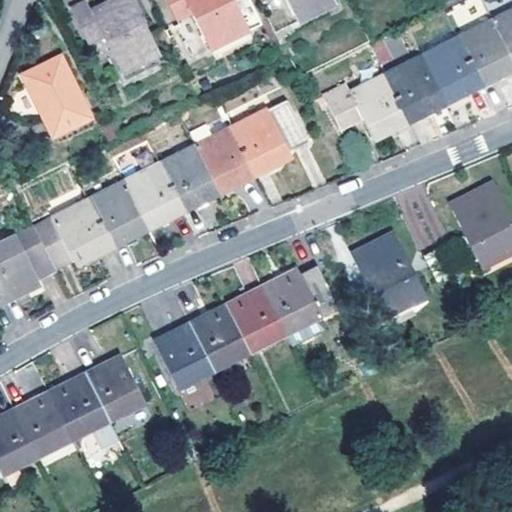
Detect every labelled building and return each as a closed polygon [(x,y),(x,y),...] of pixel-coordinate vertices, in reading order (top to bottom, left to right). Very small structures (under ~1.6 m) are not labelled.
[(87,7),(70,15),(87,49),(104,41),(122,79),(159,61),(128,0),(123,0),(92,16),(87,7)] [(166,0),(179,25),(195,18),(214,55),(251,37),(233,0),(166,0)] [(282,0),(298,30),(334,11),(328,0),(282,0)] [(511,14),(497,22),(511,52),(511,14)] [(463,45),(485,89),(509,77),(506,70),(511,66),(511,52),(497,22),(476,31),(479,37),(463,45)] [(443,49),(425,57),(445,100),(458,93),(461,100),(485,89),(463,45),(445,54),(443,49)] [(445,100),(425,57),(407,66),(409,72),(391,80),(413,124),(436,112),(433,106),(445,100)] [(20,81),(50,143),(88,125),(57,63),(20,81)] [(390,135),(413,124),(391,80),(373,89),(371,84),(351,94),(349,90),(327,100),(341,129),(364,119),(367,126),(372,137),(387,129),(390,135)] [(458,93),(445,100),(449,106),(461,100),(458,93)] [(433,106),(436,112),(449,106),(445,100),(433,106)] [(236,135),(257,178),(281,166),(278,159),(294,151),(306,144),(286,104),(244,126),(246,130),(236,135)] [(364,119),(341,129),(345,137),(367,126),(364,119)] [(387,129),(372,137),(375,142),(390,135),(387,129)] [(215,141),(196,150),(217,191),(229,185),(233,191),(257,178),(236,135),(217,145),(215,141)] [(164,173),(185,215),(208,203),(205,197),(217,191),(196,150),(179,159),(182,164),(164,173)] [(298,158),(294,151),(278,159),(281,166),(298,158)] [(185,215),(164,173),(146,182),(144,178),(124,187),(145,229),(159,221),(162,227),(185,215)] [(229,185),(217,191),(220,197),(233,191),(229,185)] [(145,229),(124,187),(106,196),(108,201),(93,210),(114,252),(137,240),(134,234),(145,229)] [(511,226),(493,188),(450,209),(482,272),(511,256),(511,226)] [(205,197),(208,203),(220,197),(217,191),(205,197)] [(72,214),(32,234),(53,276),(74,265),(86,259),(89,265),(114,252),(93,210),(75,219),(72,214)] [(145,229),(147,235),(162,227),(159,221),(145,229)] [(147,235),(145,229),(134,234),(137,240),(147,235)] [(0,301),(4,309),(28,297),(25,291),(37,284),(53,276),(32,234),(0,250),(0,301)] [(424,300),(392,238),(351,259),(383,321),(424,300)] [(436,253),(448,277),(462,269),(450,246),(436,253)] [(448,277),(436,253),(424,259),(436,283),(448,277)] [(89,265),(86,259),(74,265),(77,271),(89,265)] [(259,291),(281,336),(298,328),(300,332),(338,313),(316,270),(298,279),(297,276),(283,283),(281,281),(259,291)] [(40,290),(37,284),(25,291),(28,297),(40,290)] [(281,336),(259,291),(236,303),(237,306),(225,312),(247,359),(266,350),(264,344),(281,336)] [(211,371),(226,364),(228,368),(247,359),(225,312),(212,318),(210,316),(189,326),(211,371)] [(211,371),(189,326),(163,338),(165,342),(154,347),(177,394),(197,384),(195,380),(211,371)] [(383,348),(390,345),(386,338),(379,341),(383,348)] [(369,346),(378,364),(395,354),(390,345),(383,348),(379,341),(369,346)] [(86,379),(108,423),(124,415),(126,420),(144,411),(121,364),(108,370),(107,368),(86,379)] [(52,399),(75,445),(92,436),(90,432),(108,423),(86,379),(62,391),(63,394),(52,399)] [(36,459),(54,450),(56,455),(75,445),(52,399),(37,407),(36,404),(14,415),(36,459)] [(36,459),(14,415),(0,422),(0,474),(3,480),(21,471),(20,468),(36,459)]
